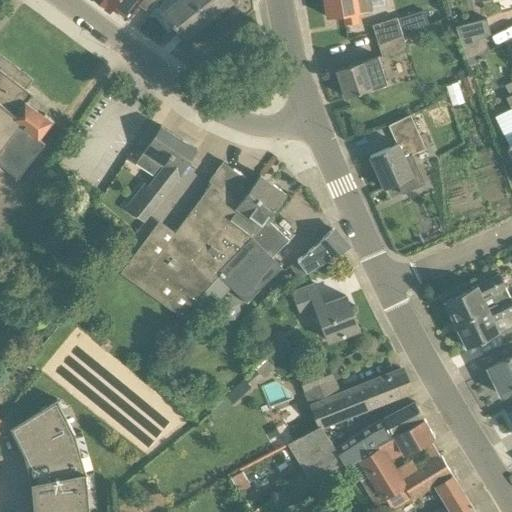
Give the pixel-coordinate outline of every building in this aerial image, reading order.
[(95,0),(110,11),(112,8),(127,20),(138,6),(142,0),(95,0)] [(150,14),(157,5),(160,0),(142,0),(138,6),(150,14)] [(209,21),(191,0),(178,0),(163,13),(175,29),(176,28),(185,40),(209,21)] [(191,0),(209,21),(232,2),(230,0),(191,0)] [(345,25),(358,23),(356,13),(372,10),(370,0),(323,0),(324,3),(326,5),(328,18),(344,16),(345,25)] [(428,23),(433,21),(429,10),(399,24),(402,35),(428,23)] [(397,18),(373,25),(379,45),(388,42),(402,35),(399,24),(397,18)] [(462,48),(483,38),(490,35),(486,19),(454,27),(462,48)] [(407,49),(406,46),(402,35),(388,42),(379,45),(383,58),(407,49)] [(483,38),(462,48),(471,74),(473,81),(482,77),(473,57),(488,49),(483,38)] [(0,178),(0,179),(8,169),(18,176),(44,143),(38,138),(46,127),(48,129),(54,121),(44,114),(43,116),(25,102),(32,94),(25,89),(33,80),(0,54),(0,178)] [(346,98),(387,84),(384,77),(382,69),(378,57),(337,70),(346,98)] [(473,81),(471,74),(462,79),(468,95),(477,91),(473,81)] [(425,179),(414,154),(425,149),(410,116),(389,126),(397,145),(370,157),(384,189),(402,181),(405,187),(425,179)] [(143,153),(163,166),(164,166),(165,166),(183,141),(160,126),(143,153)] [(125,207),(144,222),(159,204),(176,182),(197,150),(183,141),(165,166),(164,166),(163,166),(149,186),(145,182),(125,207)] [(148,270),(176,290),(253,184),(222,162),(209,181),(212,184),(148,270)] [(253,184),(176,290),(194,304),(217,276),(215,274),(268,221),(286,195),(260,175),(253,184)] [(281,267),(272,258),(289,240),(268,221),(215,274),(217,276),(232,289),(247,302),(281,267)] [(297,260),(306,273),(349,249),(332,229),(297,260)] [(492,295),(505,288),(499,275),(444,301),(449,311),(446,312),(451,323),(454,322),(455,325),(497,305),(492,295)] [(217,276),(194,304),(192,306),(205,320),(232,289),(217,276)] [(303,282),(301,277),(289,283),(291,288),(303,282)] [(316,309),(329,342),(359,330),(346,296),(323,305),(316,285),(293,294),(301,314),(316,309)] [(466,348),(498,333),(493,322),(511,313),(511,302),(510,298),(497,305),(455,325),(460,335),(458,337),(463,347),(465,346),(466,348)] [(236,306),(231,303),(226,304),(222,308),(223,313),(226,317),(232,316),(236,312),(236,306)] [(276,336),(260,347),(274,365),(289,353),(276,336)] [(511,390),(511,356),(487,368),(501,396),(511,390)] [(305,394),(334,381),(327,365),(298,376),(305,394)] [(402,371),(340,396),(311,408),(320,425),(322,427),(368,408),(385,402),(412,391),(403,370),(402,371)] [(233,405),(246,394),(237,385),(225,397),(233,405)] [(89,511),(86,474),(75,436),(57,400),(17,424),(24,439),(18,442),(17,440),(16,441),(23,454),(24,458),(26,457),(25,455),(31,453),(36,468),(29,470),(29,468),(27,468),(32,484),(33,497),(34,511),(89,511)] [(382,444),(380,441),(424,418),(415,402),(369,427),(359,433),(334,449),(346,466),(347,467),(361,459),(382,444)] [(434,438),(424,418),(380,441),(382,444),(389,455),(392,454),(401,449),(404,454),(434,438)] [(346,466),(334,449),(322,427),(320,425),(286,444),(303,466),(304,469),(282,485),(295,503),(316,489),(315,486),(346,466)] [(452,475),(451,473),(441,456),(403,478),(389,455),(382,444),(361,459),(385,498),(406,486),(414,498),(435,485),(452,475)] [(475,511),(452,475),(435,485),(448,507),(439,511),(475,511)]
